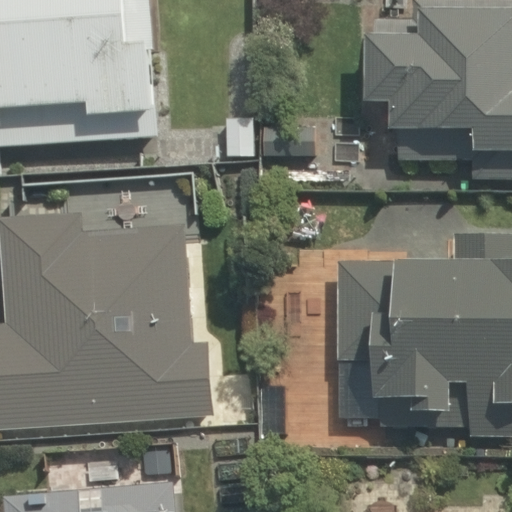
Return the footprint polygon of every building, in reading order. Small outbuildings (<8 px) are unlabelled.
[(0,0),(0,156),(99,153),(98,134),(164,132),(160,0),(0,0)] [(511,10),(423,7),(422,31),(381,29),(378,119),(396,120),(395,153),(487,157),(487,174),(511,175),(511,10)] [(190,198),(7,211),(15,328),(0,328),(0,438),(205,425),(190,198)] [(511,251),(453,247),(451,273),(343,265),(335,376),(380,380),(376,438),(511,448),(511,251)] [(182,511),(179,478),(7,496),(8,511),(182,511)] [(511,511),(511,498),(351,488),(349,511),(511,511)]
